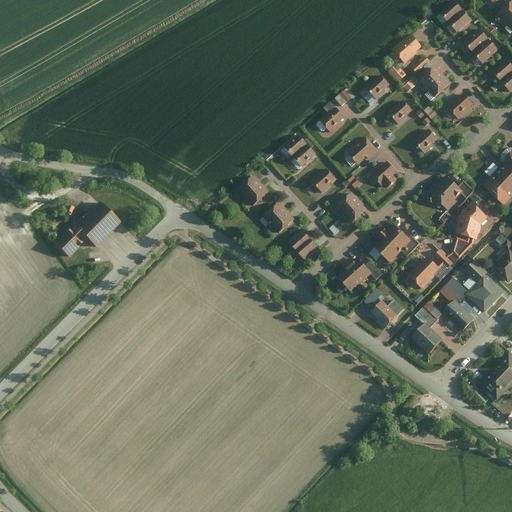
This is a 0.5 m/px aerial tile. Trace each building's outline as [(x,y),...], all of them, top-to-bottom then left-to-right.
[(511,18),(511,2),(497,16),(505,25),(511,18)] [(439,16),(447,25),(461,12),(454,3),(439,16)] [(447,25),(455,34),(469,21),(461,12),(447,25)] [(464,45),(473,55),(488,41),(479,31),(464,45)] [(404,64),(420,48),(409,36),(392,52),(404,64)] [(473,55),(482,65),(497,51),(488,41),(473,55)] [(425,55),(410,64),(415,72),(430,62),(425,55)] [(491,75),(499,84),(511,70),(511,66),(506,60),(491,75)] [(396,65),(389,70),(398,82),(405,76),(396,65)] [(443,77),(435,68),(420,82),(428,91),(443,77)] [(511,70),(499,84),(508,92),(511,88),(511,70)] [(378,74),(364,87),(375,100),(389,88),(378,74)] [(436,100),(452,86),(443,77),(428,91),(436,100)] [(411,80),(404,86),(408,91),(415,85),(411,80)] [(335,98),(342,106),(352,98),(345,90),(335,98)] [(447,109),(458,120),(472,106),(461,95),(447,109)] [(399,100),(385,113),(396,126),(410,114),(399,100)] [(328,132),(345,119),(337,108),(320,121),(328,132)] [(426,130),(412,143),(424,156),(438,143),(426,130)] [(286,150),(293,159),(308,146),(305,142),(301,137),(286,150)] [(362,137),(345,152),(359,168),(376,152),(362,137)] [(315,147),(308,139),(305,142),(308,146),(311,150),(315,147)] [(293,159),(301,168),(316,155),(311,150),(308,146),(293,159)] [(511,154),(481,185),(503,206),(511,197),(511,154)] [(386,161),(369,175),(380,188),(383,185),(387,190),(398,182),(394,177),(398,174),(386,161)] [(312,182),(321,193),(335,182),(326,170),(312,182)] [(237,191),(244,199),(260,185),(253,176),(237,191)] [(446,211),(462,194),(443,178),(428,195),(446,211)] [(244,199),(252,207),(268,193),(260,185),(244,199)] [(361,220),(362,216),(367,211),(350,192),(343,198),(340,197),(338,203),(339,203),(334,207),(351,226),(358,220),(361,220)] [(262,218),(269,226),(285,211),(278,203),(262,218)] [(107,235),(118,224),(98,204),(92,210),(75,227),(72,224),(53,243),(67,258),(81,244),(86,239),(94,248),(107,235)] [(455,234),(476,239),(480,225),(487,220),(473,204),(462,213),(455,234)] [(269,226),(277,234),(293,219),(285,211),(269,226)] [(448,211),(440,219),(443,223),(452,215),(448,211)] [(374,248),(389,263),(410,243),(395,227),(374,248)] [(289,247),(296,255),(312,240),(305,232),(289,247)] [(296,255),(304,263),(320,248),(312,240),(296,255)] [(491,268),(506,283),(511,277),(511,254),(509,251),(491,268)] [(409,276),(422,289),(439,272),(426,259),(409,276)] [(337,278),(350,292),(371,274),(358,260),(337,278)] [(501,295),(483,278),(472,290),(479,296),(473,302),(485,313),(501,295)] [(419,293),(415,300),(420,303),(424,296),(419,293)] [(454,302),(443,314),(462,332),(473,319),(454,302)] [(396,317),(381,303),(369,316),(384,330),(396,317)] [(411,339),(428,355),(441,342),(423,326),(411,339)] [(511,383),(511,352),(510,350),(478,382),(496,400),(511,383)]
